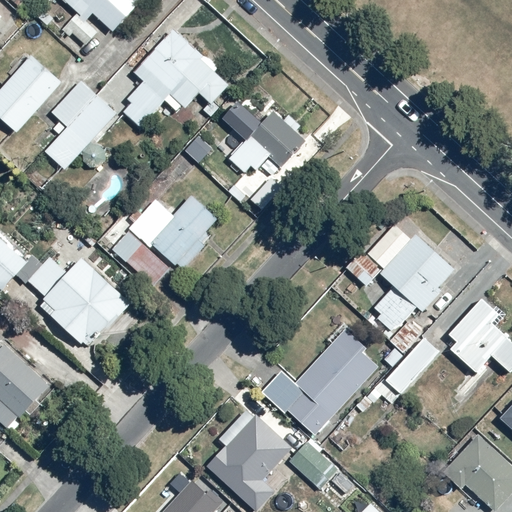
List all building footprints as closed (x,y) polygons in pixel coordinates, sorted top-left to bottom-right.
[(141,0),(65,0),(88,21),(95,15),(112,33),(141,0)] [(234,86),(170,31),(133,74),(146,88),(124,112),(141,129),(168,96),(185,113),(198,95),(212,108),(234,86)] [(63,83),(28,55),(0,86),(0,120),(14,133),(63,83)] [(116,114),(82,81),(51,113),(67,128),(44,152),(63,170),(116,114)] [(307,145),(272,113),(235,149),(253,173),(260,167),(270,178),(307,145)] [(153,244),(183,270),(205,248),(197,241),(216,221),(191,196),(174,217),(155,199),(128,231),(149,249),(153,244)] [(374,310),(394,331),(416,309),(421,313),(457,275),(414,234),(378,276),(393,291),(374,310)] [(82,259),(65,274),(37,303),(41,306),(87,349),(131,304),(82,259)] [(492,356),(510,373),(511,371),(511,345),(491,325),(498,317),(483,301),(447,338),(457,346),(452,350),(474,375),(492,356)] [(421,333),(408,321),(388,341),(401,354),(421,333)] [(287,411),(315,435),(379,367),(341,334),(294,386),(303,394),(287,411)] [(437,353),(422,339),(383,383),(398,396),(437,353)] [(0,348),(0,401),(19,419),(48,388),(3,345),(0,348)] [(511,408),(501,420),(511,428),(511,408)] [(218,479),(255,511),(275,492),(263,482),(293,450),(268,428),(218,479)] [(463,483),(495,511),(511,494),(511,466),(477,432),(439,470),(457,489),(463,483)] [(335,469),(307,443),(289,462),(317,488),(335,469)] [(174,498),(161,511),(214,511),(223,503),(196,478),(192,482),(181,472),(164,489),(174,498)] [(378,511),(369,502),(359,511),(378,511)]
